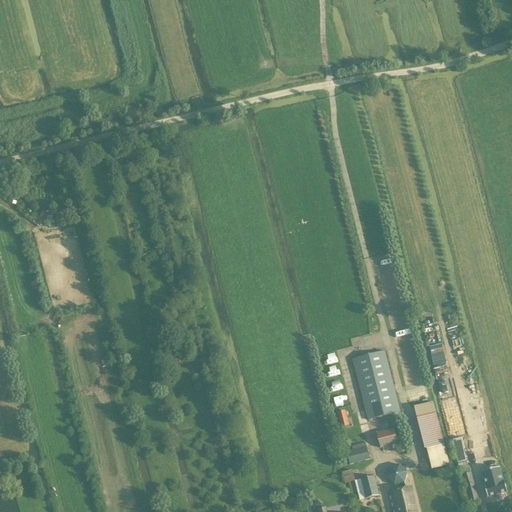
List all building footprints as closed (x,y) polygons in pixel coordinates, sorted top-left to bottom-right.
[(129,170),(122,171),(124,178),(131,177),(129,170)] [(400,411),(385,351),(353,359),(368,420),(400,411)] [(436,413),(433,403),(415,407),(417,417),(426,449),(428,449),(433,469),(450,465),(436,413)] [(345,411),(338,413),(340,420),(347,418),(345,411)] [(381,448),(398,443),(394,429),(377,434),(381,448)] [(463,439),(451,441),(452,446),(454,457),(456,463),(466,461),(463,449),(465,449),(463,439)] [(350,465),(370,459),(367,447),(347,452),(350,465)] [(390,468),(387,478),(395,485),(405,482),(408,472),(400,465),(390,468)] [(469,466),(460,468),(465,485),(466,485),(473,483),(469,466)] [(499,468),(482,472),(486,487),(485,487),(487,498),(507,492),(505,482),(503,483),(499,468)] [(345,483),(355,481),(352,470),(342,473),(345,483)] [(374,477),(355,482),(360,500),(379,495),(374,477)] [(473,483),(466,485),(471,502),(478,500),(474,483),(473,483)] [(395,511),(417,511),(412,487),(391,492),(395,511)] [(317,501),(313,506),(317,510),(321,504),(317,501)]
